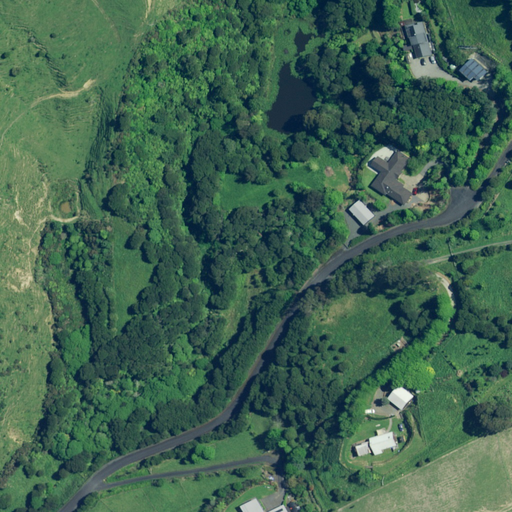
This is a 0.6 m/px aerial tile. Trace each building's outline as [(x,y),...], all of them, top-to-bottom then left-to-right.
[(417,0),(411,1),(413,14),(419,13),(417,0)] [(431,55),(422,21),(406,25),(409,39),(411,38),(417,58),(431,55)] [(411,160),(398,151),(389,163),(380,156),(373,165),(382,172),(372,186),(385,194),(386,193),(403,205),(411,194),(401,187),(403,184),(397,180),(411,160)] [(406,395),(402,392),(399,398),(398,401),(402,403),(404,400),(406,395)] [(373,440),(375,448),(377,455),(384,453),(383,450),(397,446),(393,432),(372,439),(373,440)] [(359,449),(361,458),(371,455),(370,452),(374,450),(372,443),(363,445),(364,446),(358,448),(359,449)] [(270,511),(265,511),(259,499),(244,507),(246,511),(288,511),(285,505),(270,511)]
